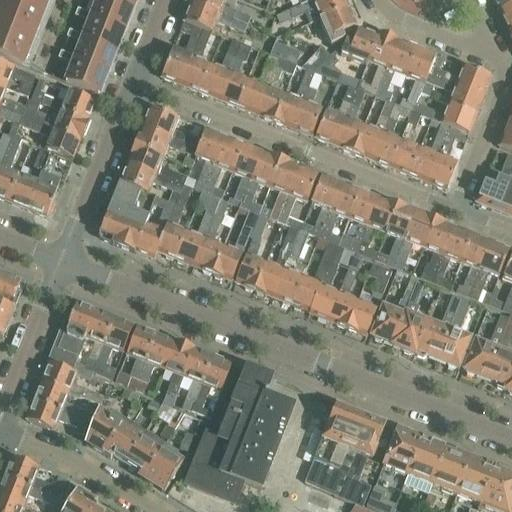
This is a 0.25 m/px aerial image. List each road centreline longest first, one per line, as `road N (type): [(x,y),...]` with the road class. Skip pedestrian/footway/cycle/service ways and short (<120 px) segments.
road 1 (unclassified): [(511,441),(61,266)]
road 2 (residential): [(461,212),(132,82)]
road 3 (residential): [(61,266),(132,82)]
road 4 (residential): [(0,432),(80,464),(158,511)]
road 5 (residential): [(0,425),(61,266)]
road 6 (residential): [(461,212),(504,87),(504,64)]
road 7 (residential): [(504,64),(395,17),(379,0)]
